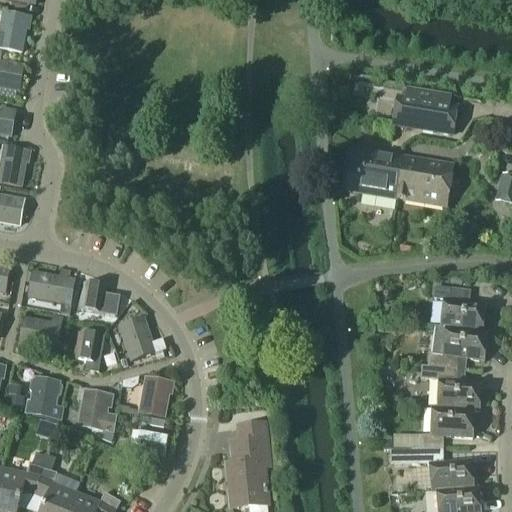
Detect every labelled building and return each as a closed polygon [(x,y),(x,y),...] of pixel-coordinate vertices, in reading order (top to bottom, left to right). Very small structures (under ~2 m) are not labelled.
[(0,0),(0,2),(36,9),(37,1),(37,0),(0,0)] [(0,52),(22,56),(26,33),(29,33),(31,21),(4,16),(0,35),(0,52)] [(0,56),(0,91),(20,95),(24,71),(0,66),(2,57),(0,56)] [(393,129),(393,130),(452,139),(457,112),(441,109),(443,100),(443,99),(407,93),(407,94),(405,103),(397,102),(393,129)] [(0,138),(11,141),(16,116),(0,112),(0,138)] [(31,156),(3,151),(0,168),(0,186),(22,191),(26,167),(29,168),(31,156)] [(350,154),(344,195),(395,203),(402,163),(350,154)] [(402,163),(395,203),(446,212),(453,171),(402,163)] [(511,181),(503,179),(496,205),(511,209),(511,181)] [(0,225),(20,229),(25,205),(0,200),(0,225)] [(0,296),(5,297),(6,296),(10,297),(12,287),(8,286),(10,273),(0,270),(0,296)] [(33,277),(28,302),(65,308),(71,276),(60,274),(59,282),(33,277)] [(116,321),(120,300),(108,298),(109,291),(82,286),(77,313),(116,321)] [(374,290),(374,291),(375,291),(375,292),(375,293),(376,293),(376,294),(377,294),(378,294),(379,294),(380,294),(381,294),(382,293),(383,293),(383,292),(383,291),(383,290),(383,289),(383,288),(383,287),(382,287),(381,286),(380,286),(379,286),(378,286),(377,286),(376,286),(376,287),(375,287),(375,288),(375,289),(374,290)] [(445,304),(441,332),(446,333),(446,332),(482,337),(482,336),(486,309),(469,307),(471,295),(436,291),(434,303),(445,304)] [(24,323),(20,348),(50,353),(56,354),(62,322),(52,320),(50,328),(24,323)] [(144,322),(124,329),(120,330),(132,365),(155,358),(162,355),(166,354),(163,343),(152,347),(144,322)] [(436,331),(433,358),(429,358),(428,371),(458,374),(459,362),(484,365),(487,337),(482,336),(482,337),(446,332),(446,333),(441,332),(436,331)] [(77,336),(72,364),(86,366),(84,374),(98,377),(104,341),(77,336)] [(162,355),(155,358),(157,365),(165,362),(162,355)] [(421,383),(440,385),(438,412),(438,413),(474,415),(479,416),(479,415),(481,387),(457,386),(458,374),(428,371),(422,370),(421,383)] [(248,379),(234,381),(235,393),(250,391),(248,379)] [(26,417),(61,424),(63,412),(56,411),(58,400),(60,401),(61,399),(63,392),(62,390),(60,389),(60,387),(35,382),(35,385),(33,385),(32,386),(30,394),(31,396),(33,396),(31,406),(28,405),(26,417)] [(174,387),(147,382),(144,394),(142,393),(138,413),(140,413),(139,417),(166,423),(170,399),(173,400),(174,387)] [(113,400),(85,395),(79,430),(113,437),(117,420),(107,419),(108,412),(111,412),(113,400)] [(392,397),(389,401),(390,406),(394,410),(401,409),(404,404),(403,399),(398,395),(392,397)] [(420,440),(420,453),(444,453),(443,441),(473,443),(474,415),(438,413),(438,412),(433,412),(431,440),(420,440)] [(151,424),(150,430),(142,429),(137,456),(165,462),(170,434),(164,433),(165,426),(151,424)] [(264,427),(238,431),(241,446),(229,446),(233,467),(225,469),(227,485),(224,486),(227,498),(231,499),(232,510),(249,511),(267,511),(267,510),(269,510),(266,472),(270,471),(264,427)] [(412,469),(430,469),(432,496),(432,497),(437,496),(473,493),(473,492),(471,465),(444,467),(444,453),(420,453),(412,454),(412,469)] [(36,458),(32,470),(37,471),(43,473),(47,460),(44,459),(44,461),(36,458)] [(27,479),(2,473),(0,478),(0,511),(19,511),(21,504),(32,507),(43,473),(37,471),(30,469),(27,479)] [(58,478),(43,473),(32,507),(43,511),(42,511),(71,511),(77,498),(65,493),(69,483),(58,478)] [(480,511),(478,492),(473,492),(473,493),(437,496),(438,511),(480,511)] [(105,497),(101,507),(77,498),(71,511),(118,511),(121,507),(105,497)]
